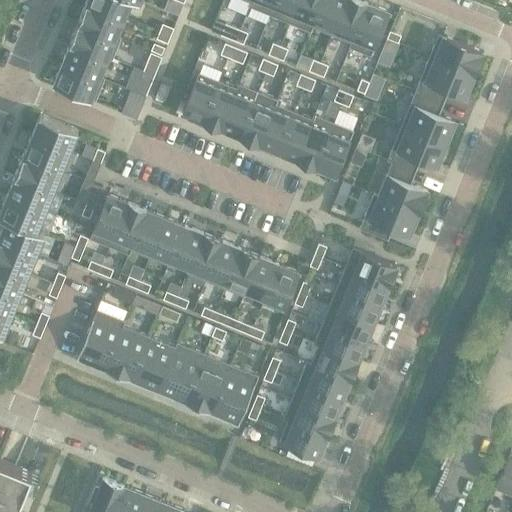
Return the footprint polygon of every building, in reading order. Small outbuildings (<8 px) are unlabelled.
[(86,0),(78,20),(120,38),(121,37),(118,36),(126,16),(86,0)] [(86,0),(126,16),(132,0),(86,0)] [(250,0),(250,1),(249,5),(269,13),(274,0),(250,0)] [(274,0),(269,13),(289,22),(297,0),(274,0)] [(297,0),(289,22),(306,29),(308,24),(311,25),(320,0),(297,0)] [(320,0),(311,25),(331,33),(344,0),(320,0)] [(362,0),(344,0),(331,33),(351,42),(367,2),(362,0)] [(351,42),(349,46),(371,56),(388,11),(367,2),(351,42)] [(78,20),(70,41),(112,58),(120,38),(78,20)] [(161,22),(158,30),(170,35),(174,27),(161,22)] [(225,23),(221,34),(235,40),(239,29),(225,23)] [(239,29),(235,40),(243,43),(248,32),(239,29)] [(158,30),(155,37),(167,42),(170,35),(158,30)] [(390,30),(386,37),(398,42),(401,34),(390,30)] [(438,33),(429,56),(474,74),(483,51),(438,33)] [(386,37),(382,49),(393,54),(398,42),(386,37)] [(70,41),(61,61),(104,78),(104,77),(100,75),(108,57),(112,58),(70,41)] [(225,42),(220,53),(227,56),(232,45),(225,42)] [(273,42),(268,53),(276,57),(280,45),(273,42)] [(232,45),(227,56),(243,63),(247,51),(232,45)] [(280,45),(276,57),(283,60),(288,48),(280,45)] [(429,56),(415,90),(443,101),(448,90),(465,96),(474,74),(429,56)] [(263,58),(258,69),(266,72),(270,61),(263,58)] [(313,58),(308,70),(316,73),(321,62),(313,58)] [(61,61),(53,81),(96,99),(104,78),(61,61)] [(270,61),(266,72),(273,75),(278,64),(270,61)] [(144,62),(141,69),(154,75),(157,67),(144,62)] [(321,62),(316,73),(323,76),(328,65),(321,62)] [(141,69),(138,77),(151,82),(154,75),(141,69)] [(198,72),(182,112),(201,119),(218,80),(198,72)] [(300,73),(296,84),(303,87),(308,76),(300,73)] [(369,81),(368,83),(381,88),(385,78),(372,73),(369,81)] [(308,76),(303,87),(311,90),(315,79),(308,76)] [(361,78),(357,89),(364,93),(369,81),(361,78)] [(218,80),(201,119),(221,127),(238,83),(236,87),(218,80)] [(161,82),(155,97),(165,101),(171,86),(161,82)] [(238,83),(221,127),(240,135),(258,91),(238,83)] [(338,88),(334,100),(341,103),(346,91),(338,88)] [(415,90),(401,124),(446,142),(455,120),(438,113),(443,101),(415,90)] [(258,91),(240,135),(259,143),(277,99),(258,91)] [(346,91),(341,103),(349,106),(353,94),(346,91)] [(130,95),(128,101),(141,107),(144,101),(130,95)] [(277,99),(259,143),(278,150),(294,111),(276,103),(277,99)] [(294,111),(278,150),(297,158),(315,114),(314,114),(312,118),(294,111)] [(40,113),(31,134),(69,149),(78,129),(40,113)] [(315,114),(297,158),(316,166),(334,122),(315,114)] [(334,122),(316,166),(335,174),(353,130),(334,122)] [(401,124),(387,158),(391,160),(416,170),(421,157),(438,164),(446,142),(401,124)] [(31,134),(23,153),(62,168),(69,149),(31,134)] [(356,147),(350,161),(361,166),(367,151),(356,147)] [(97,148),(93,159),(101,162),(105,151),(97,148)] [(23,153),(15,174),(53,190),(62,168),(23,153)] [(93,159),(88,170),(96,173),(101,162),(93,159)] [(374,192),(373,193),(418,211),(427,189),(411,182),(416,170),(391,160),(377,193),(374,192)] [(15,174),(7,194),(45,209),(53,190),(15,174)] [(91,192),(86,203),(94,206),(99,195),(91,192)] [(108,193),(90,237),(110,246),(128,201),(108,193)] [(373,193),(359,227),(388,239),(393,226),(409,233),(418,211),(373,193)] [(7,194),(0,210),(0,214),(44,232),(45,232),(37,229),(45,209),(7,194)] [(128,201),(110,246),(129,253),(147,209),(128,201)] [(86,203),(82,214),(90,217),(94,206),(86,203)] [(147,209),(129,253),(131,249),(149,256),(165,217),(147,209)] [(0,214),(0,215),(6,217),(0,231),(0,236),(36,252),(44,232),(0,214)] [(165,217),(149,256),(168,264),(184,224),(165,217)] [(184,224),(168,264),(169,264),(170,260),(188,267),(186,272),(187,272),(203,232),(184,224)] [(203,232),(187,272),(206,280),(222,240),(203,232)] [(80,234),(76,245),(84,248),(88,237),(80,234)] [(0,236),(0,260),(28,272),(36,252),(0,236)] [(222,240),(206,280),(225,287),(241,248),(222,240)] [(319,242),(314,253),(322,257),(327,246),(319,242)] [(76,245),(71,256),(79,260),(84,248),(76,245)] [(353,246),(345,266),(389,284),(397,264),(353,246)] [(241,248),(225,287),(244,295),(260,255),(241,248)] [(314,253),(309,265),(317,268),(322,257),(314,253)] [(260,255),(244,295),(246,291),(264,298),(262,302),(263,303),(279,263),(260,255)] [(0,260),(0,285),(19,293),(28,272),(0,260)] [(91,260),(88,268),(99,272),(102,264),(91,260)] [(279,263),(263,303),(282,311),(298,271),(279,263)] [(102,264),(99,272),(110,277),(113,269),(102,264)] [(345,266),(337,285),(381,303),(389,284),(345,266)] [(58,271),(53,283),(61,286),(66,275),(58,271)] [(129,275),(125,283),(136,288),(140,279),(129,275)] [(140,279),(136,288),(147,292),(151,284),(140,279)] [(303,280),(299,291),(307,295),(311,283),(303,280)] [(53,283),(48,294),(56,297),(61,286),(53,283)] [(0,285),(0,307),(12,312),(19,293),(0,285)] [(115,285),(111,295),(131,304),(135,293),(115,285)] [(337,285),(329,304),(373,322),(381,303),(337,285)] [(166,290),(163,299),(174,303),(177,295),(166,290)] [(299,291),(294,302),(302,306),(307,295),(299,291)] [(177,295),(174,303),(185,308),(189,300),(177,295)] [(152,301),(149,310),(157,313),(161,304),(152,301)] [(329,304),(321,323),(366,341),(373,322),(329,304)] [(162,305),(158,314),(166,317),(170,308),(162,305)] [(204,306),(201,314),(212,318),(215,310),(204,306)] [(0,307),(0,331),(3,333),(12,312),(0,307)] [(96,309),(76,358),(104,369),(124,320),(96,309)] [(215,310),(212,318),(231,326),(234,318),(215,310)] [(41,311),(37,323),(45,326),(49,315),(41,311)] [(234,318),(231,326),(250,334),(253,326),(234,318)] [(288,318),(283,329),(291,332),(296,321),(288,318)] [(124,320),(104,369),(131,380),(151,331),(124,320)] [(205,322),(201,331),(211,335),(215,326),(205,322)] [(37,323),(32,334),(40,337),(45,326),(37,323)] [(321,323),(314,342),(358,360),(366,341),(321,323)] [(215,326),(211,335),(222,340),(226,330),(215,326)] [(253,326),(250,334),(261,338),(264,330),(253,326)] [(283,329),(279,340),(287,343),(291,332),(283,329)] [(151,331),(131,380),(157,391),(177,342),(151,331)] [(242,337),(237,349),(247,353),(252,341),(242,337)] [(177,342),(157,391),(184,402),(204,353),(177,342)] [(306,360),(306,361),(350,379),(358,360),(314,342),(318,344),(311,362),(306,360)] [(204,353),(184,402),(211,413),(231,363),(204,353)] [(272,356),(268,367),(276,370),(280,359),(272,356)] [(306,361),(298,379),(343,397),(350,379),(306,361)] [(231,363),(211,413),(238,424),(258,375),(231,363)] [(268,367),(263,378),(271,381),(276,370),(268,367)] [(298,379),(291,398),(335,416),(343,397),(298,379)] [(257,394),(252,405),(260,408),(265,397),(257,394)] [(291,398),(283,417),(327,435),(335,416),(291,398)] [(252,405),(248,416),(256,419),(260,408),(252,405)] [(287,420),(279,439),(319,455),(327,435),(283,417),(283,418),(287,420)] [(511,451),(510,451),(496,484),(511,490),(511,451)] [(24,511),(40,474),(32,470),(24,467),(16,464),(0,458),(0,457),(0,511),(24,511)] [(112,511),(124,484),(103,476),(99,487),(95,486),(89,501),(92,502),(88,511),(112,511)] [(124,484),(112,511),(136,511),(144,493),(124,484)] [(159,511),(164,501),(144,493),(136,511),(159,511)] [(164,501),(159,511),(183,511),(185,509),(164,501)]
